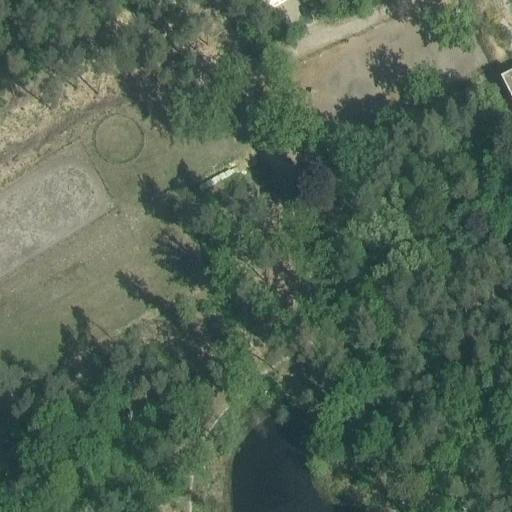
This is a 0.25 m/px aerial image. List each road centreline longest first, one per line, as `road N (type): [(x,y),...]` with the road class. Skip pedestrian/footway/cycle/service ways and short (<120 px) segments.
road 1 (track): [(210,0),(333,336)]
road 2 (track): [(333,336),(393,511)]
